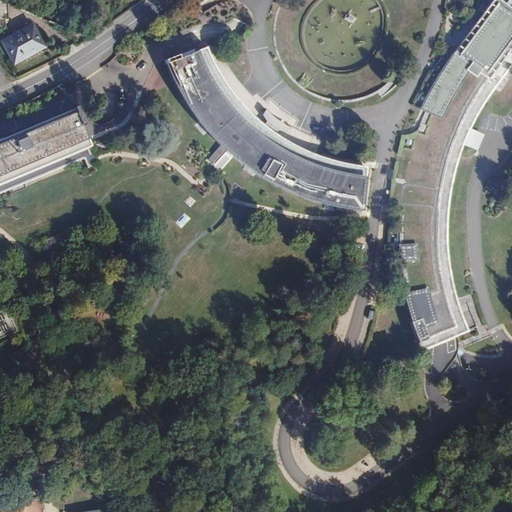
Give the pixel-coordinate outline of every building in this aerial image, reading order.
[(0,0),(0,29),(5,29),(5,20),(8,20),(8,4),(0,0)] [(511,10),(511,11),(496,0),(492,0),(452,56),(454,57),(449,65),(440,59),(426,82),(413,105),(425,110),(423,115),(420,121),(417,129),(414,138),(410,150),(407,162),(405,170),(402,180),(401,190),(399,210),(398,226),(398,239),(399,257),(401,275),(406,297),(409,312),(413,326),(419,341),(425,352),(470,332),(462,313),(458,300),(453,283),(451,273),(449,261),(448,246),(448,225),(449,212),(451,194),(453,179),(459,160),(465,142),(471,127),(475,118),(483,105),(494,88),(502,78),(509,70),(511,65),(511,10)] [(231,21),(234,13),(231,6),(224,4),(216,8),(215,15),(217,20),(225,23),(231,21)] [(38,45),(42,43),(33,25),(2,41),(15,65),(41,51),(38,45)] [(176,57),(164,62),(168,73),(173,83),(180,95),(187,105),(197,119),(207,132),(219,145),(227,153),(237,161),(248,170),(265,179),(281,188),(301,196),(317,201),(337,206),(350,209),(363,211),(367,168),(350,166),(335,162),(321,158),(311,154),(297,149),(286,143),(278,138),(273,135),(277,130),(265,121),(263,123),(261,125),(254,119),(247,112),(238,102),(228,90),(223,82),(218,74),(213,67),(210,60),(204,49),(177,59),(176,57)] [(0,196),(96,156),(75,110),(0,141),(0,196)] [(8,317),(0,321),(0,334),(13,326),(8,317)]
